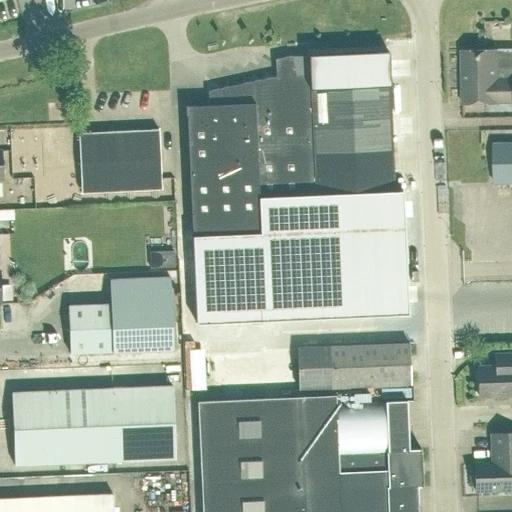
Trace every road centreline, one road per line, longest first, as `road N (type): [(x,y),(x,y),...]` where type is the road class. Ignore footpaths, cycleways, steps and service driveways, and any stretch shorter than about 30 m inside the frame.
road 1 (unclassified): [(445,511),(422,0)]
road 2 (unclassified): [(0,51),(228,0)]
